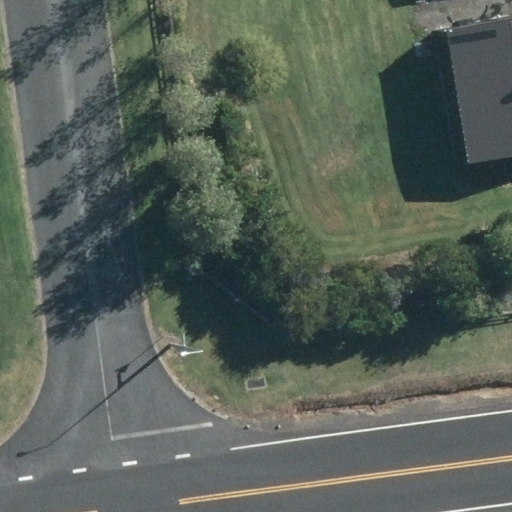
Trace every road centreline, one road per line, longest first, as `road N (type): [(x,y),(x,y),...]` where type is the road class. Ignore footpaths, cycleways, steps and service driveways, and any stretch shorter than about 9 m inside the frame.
road 1 (residential): [(112,504),(44,0)]
road 2 (unclassified): [(112,504),(511,458)]
